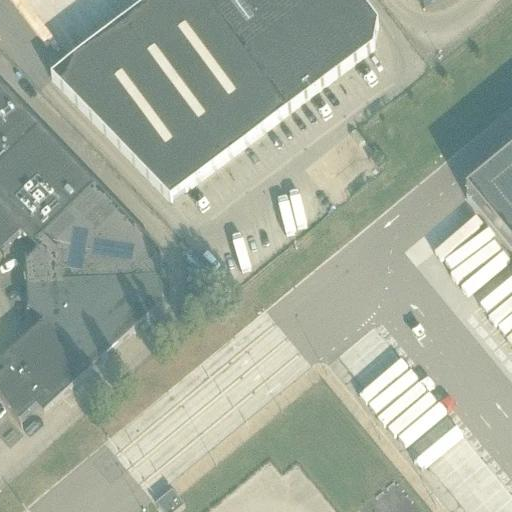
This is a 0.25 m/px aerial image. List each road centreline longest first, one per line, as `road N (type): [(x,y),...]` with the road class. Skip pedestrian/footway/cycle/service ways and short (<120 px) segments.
road 1 (unknown): [(385,264),(238,404),(101,511)]
road 2 (unknown): [(511,417),(385,264)]
road 3 (unknown): [(511,150),(385,264)]
